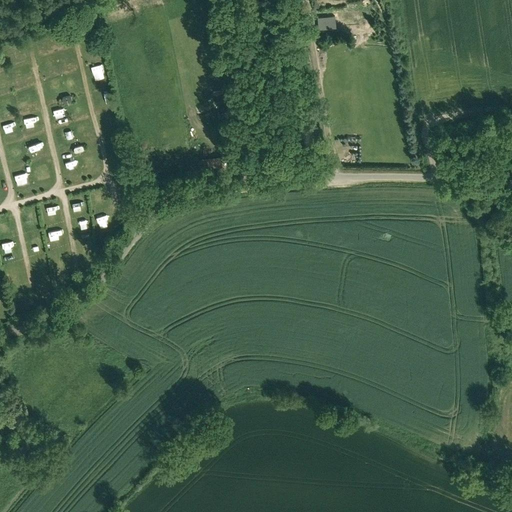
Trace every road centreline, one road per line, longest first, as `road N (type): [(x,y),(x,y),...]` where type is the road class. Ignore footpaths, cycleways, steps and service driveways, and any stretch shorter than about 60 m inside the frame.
road 1 (unclassified): [(511,184),(353,176),(211,191),(149,219),(100,282),(67,309),(0,335)]
road 2 (track): [(0,208),(97,181),(105,171),(76,40)]
road 3 (track): [(31,53),(74,256)]
road 4 (track): [(28,268),(0,140)]
